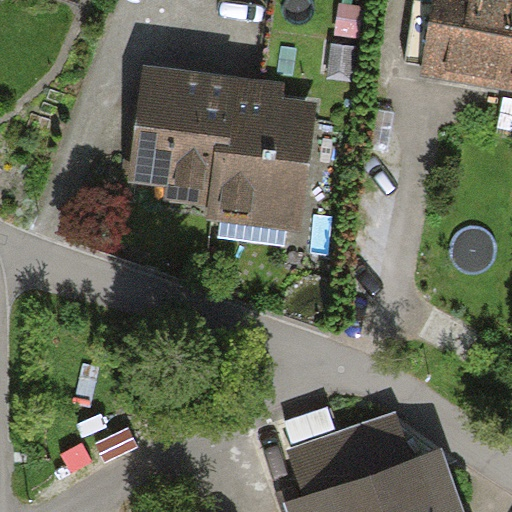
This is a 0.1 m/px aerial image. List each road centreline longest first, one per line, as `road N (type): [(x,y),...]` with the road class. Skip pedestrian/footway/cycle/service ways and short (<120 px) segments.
road 1 (unclassified): [(0,247),(341,362)]
road 2 (residential): [(80,511),(341,362)]
road 3 (unclassified): [(341,362),(511,457)]
